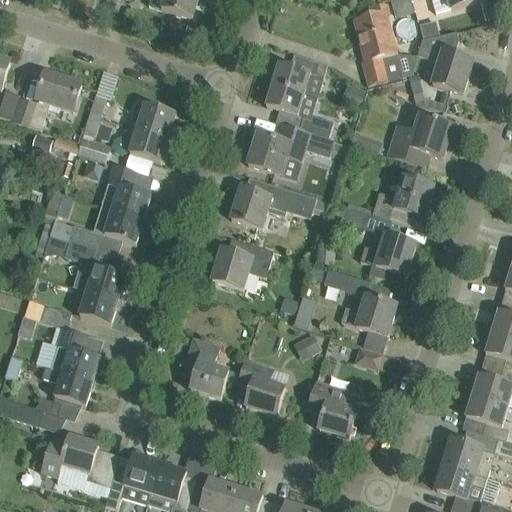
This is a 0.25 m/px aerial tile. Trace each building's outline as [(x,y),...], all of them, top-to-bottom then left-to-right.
[(152,0),(149,9),(162,13),(193,23),(200,0),(152,0)] [(416,14),(412,1),(412,0),(395,0),(393,1),(398,19),(416,14)] [(412,0),(412,1),(415,0),(430,0),(434,15),(450,12),(461,9),(481,5),(479,0),(412,0)] [(356,24),(367,65),(363,66),(369,90),(403,80),(397,58),(386,18),(389,17),(387,9),(375,12),(377,19),(356,24)] [(423,44),(418,59),(440,66),(433,88),(464,98),(474,65),(455,59),(459,44),(457,36),(424,44),(423,44)] [(0,93),(3,94),(11,67),(10,66),(9,68),(0,65),(0,93)] [(320,66),(316,78),(325,81),(328,69),(320,66)] [(280,67),(274,89),(280,91),(304,98),(311,77),(292,71),(280,67)] [(47,78),(41,97),(38,106),(22,101),(14,124),(13,126),(30,131),(30,130),(42,134),(51,108),(75,115),(77,108),(83,89),(47,78)] [(106,101),(109,102),(115,83),(101,79),(88,118),(90,118),(99,121),(106,101)] [(417,106),(426,104),(421,83),(411,80),(417,106)] [(274,89),(267,110),(273,112),(282,115),(286,116),(298,120),(303,121),(312,124),(312,122),(313,121),(318,102),(304,98),(280,91),(274,89)] [(362,113),(368,95),(349,89),(343,107),(362,113)] [(20,101),(21,98),(7,94),(0,118),(0,119),(14,124),(22,101),(20,101)] [(177,118),(146,108),(142,122),(134,120),(131,131),(138,133),(169,142),(177,118)] [(90,118),(84,136),(95,140),(101,122),(99,121),(90,118)] [(419,120),(414,134),(399,129),(390,160),(418,169),(423,156),(443,163),(454,130),(434,124),(419,120)] [(303,121),(299,134),(328,143),(333,128),(312,122),(312,124),(303,121)] [(258,138),(249,169),(255,171),(268,175),(283,180),(289,162),(302,167),(306,155),(330,162),(331,159),(336,145),(328,143),(299,134),(278,127),(278,128),(287,131),(283,146),(273,143),(258,138)] [(109,144),(112,132),(101,129),(97,140),(109,144)] [(131,131),(128,139),(136,142),(131,158),(162,167),(169,142),(138,133),(131,131)] [(382,157),(385,145),(356,136),(352,148),(382,157)] [(104,167),(110,149),(81,140),(78,149),(75,157),(75,158),(104,167)] [(56,142),(54,150),(75,157),(78,149),(56,142)] [(139,178),(114,170),(102,211),(113,214),(137,221),(144,224),(152,199),(134,194),(139,178)] [(435,191),(404,181),(397,202),(380,197),(373,220),(375,220),(410,231),(414,218),(425,222),(435,191)] [(266,201),(241,193),(232,224),(263,233),(268,216),(285,221),(287,215),(311,222),(313,217),(324,220),(328,206),(270,188),(266,201)] [(57,214),(61,198),(62,197),(51,193),(46,210),(48,211),(57,214)] [(60,243),(73,202),(61,198),(57,214),(55,218),(52,227),(48,239),(51,240),(60,243)] [(333,222),(344,225),(343,228),(370,236),(375,220),(373,220),(348,212),(337,209),(333,222)] [(48,211),(43,225),(45,225),(52,227),(55,218),(57,214),(48,211)] [(144,224),(137,221),(113,214),(106,239),(137,248),(144,224)] [(71,246),(99,254),(104,238),(76,229),(71,246)] [(396,287),(399,277),(407,280),(417,249),(386,239),(381,255),(373,280),(396,287)] [(51,240),(47,252),(66,258),(70,245),(60,243),(51,240)] [(99,254),(71,246),(67,261),(94,270),(99,254)] [(247,262),(223,254),(213,285),(244,294),(249,277),(266,282),(274,256),(251,249),(247,262)] [(510,282),(506,293),(511,295),(511,272),(506,270),(503,279),(510,282)] [(122,294),(126,295),(130,284),(126,283),(127,280),(108,274),(96,271),(88,295),(112,303),(119,305),(122,294)] [(366,302),(362,316),(347,312),(342,326),(388,341),(398,310),(367,300),(371,287),(355,282),(329,274),(325,289),(366,302)] [(119,305),(112,303),(88,295),(81,320),(112,330),(119,305)] [(289,302),(285,314),(297,318),(301,305),(289,302)] [(35,342),(45,311),(32,307),(22,338),(35,342)] [(41,325),(68,334),(73,317),(46,309),(41,325)] [(511,319),(499,315),(495,327),(489,325),(486,335),(511,342),(511,319)] [(297,320),(295,327),(308,332),(310,324),(297,320)] [(84,356),(89,340),(64,333),(52,372),(94,386),(97,376),(101,377),(105,365),(101,364),(102,361),(84,356)] [(490,345),(486,357),(507,363),(503,375),(511,377),(511,342),(486,335),(484,343),(490,345)] [(184,378),(195,381),(191,394),(221,403),(230,375),(215,370),(221,351),(194,343),(184,378)] [(23,365),(13,361),(6,382),(16,385),(23,365)] [(252,392),(246,411),(277,420),(286,392),(270,387),(275,373),(247,365),(240,388),(252,392)] [(46,371),(43,382),(60,388),(56,401),(86,411),(94,386),(52,372),(52,373),(46,371)] [(500,385),(480,379),(476,391),(469,389),(467,398),(509,411),(511,401),(511,377),(503,375),(500,385)] [(350,443),(358,415),(345,411),(349,397),(317,387),(309,414),(324,418),(320,434),(350,443)] [(466,421),(474,423),(487,427),(483,438),(499,443),(506,446),(510,434),(503,432),(509,411),(467,398),(464,407),(470,409),(466,421)] [(40,400),(36,413),(57,419),(61,407),(40,400)] [(0,401),(0,420),(29,430),(35,412),(0,401)] [(89,478),(87,485),(112,492),(121,460),(98,453),(100,449),(71,440),(69,446),(54,441),(48,460),(43,476),(59,481),(62,470),(89,478)] [(479,466),(483,453),(453,443),(445,469),(489,482),(493,470),(479,466)] [(499,443),(494,458),(511,463),(511,447),(506,446),(499,443)] [(161,468),(134,460),(133,464),(121,460),(112,492),(106,510),(111,511),(119,511),(126,489),(152,497),(161,468)] [(176,511),(174,510),(173,511),(189,511),(198,484),(186,480),(187,476),(161,468),(158,476),(152,497),(177,505),(176,511)] [(489,482),(445,469),(437,494),(458,500),(479,507),(479,505),(494,510),(501,486),(489,482)] [(230,511),(237,492),(210,483),(209,487),(198,484),(189,511),(230,511)] [(272,511),(274,507),(262,504),(264,500),(237,492),(230,511),(272,511)] [(501,511),(494,510),(479,505),(479,507),(458,500),(454,511),(501,511)]
